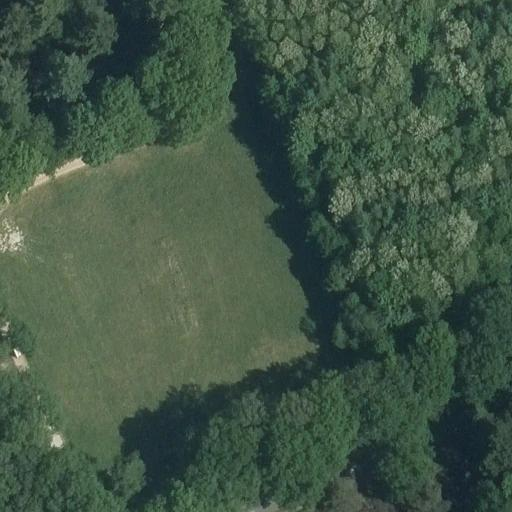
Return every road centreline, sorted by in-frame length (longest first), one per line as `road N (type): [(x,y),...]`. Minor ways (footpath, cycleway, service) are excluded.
road 1 (tertiary): [(175,511),(511,371)]
road 2 (track): [(0,204),(180,118),(191,100),(189,69),(182,44),(148,0)]
road 3 (track): [(511,106),(457,134),(426,132),(415,117),(414,92),(476,0)]
road 4 (track): [(87,511),(0,317)]
